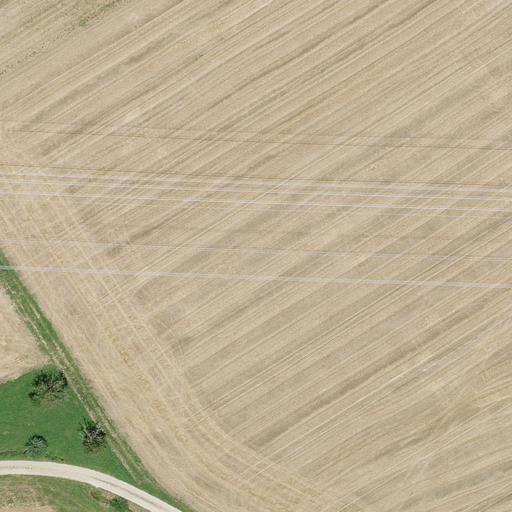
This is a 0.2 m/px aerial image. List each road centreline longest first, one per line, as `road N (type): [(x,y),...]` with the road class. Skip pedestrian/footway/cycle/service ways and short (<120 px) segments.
road 1 (track): [(134,501),(0,280)]
road 2 (track): [(134,501),(77,478),(0,469)]
